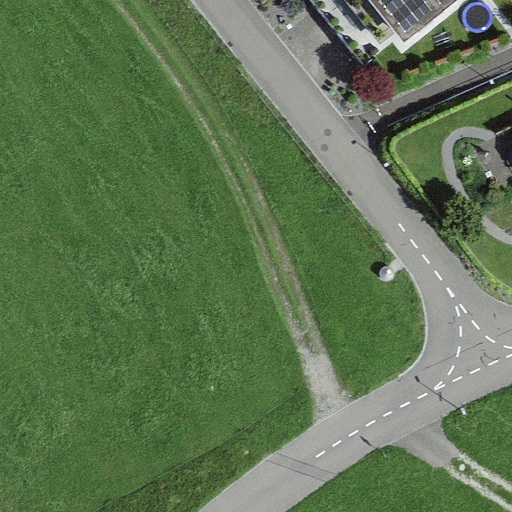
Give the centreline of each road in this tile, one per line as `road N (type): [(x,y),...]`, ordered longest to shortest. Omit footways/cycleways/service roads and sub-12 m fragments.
road 1 (track): [(345,440),(241,172),(129,0)]
road 2 (residential): [(479,358),(457,302),(224,0)]
road 3 (residential): [(479,358),(345,440)]
road 4 (track): [(404,407),(457,465),(511,499)]
